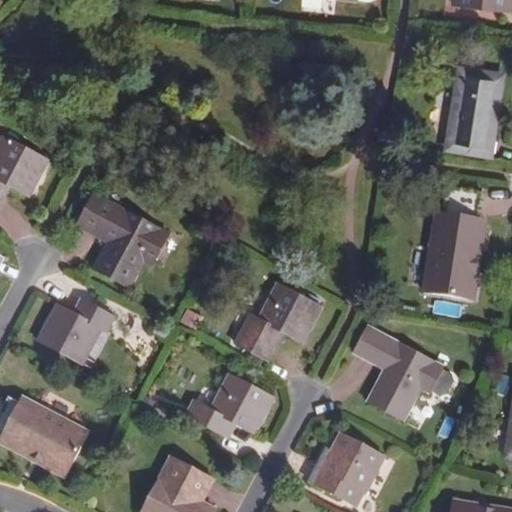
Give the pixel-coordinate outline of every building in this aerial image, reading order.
[(455,0),(455,3),(501,8),(502,0),(455,0)] [(500,74),(461,68),(448,146),(488,152),(500,74)] [(0,206),(11,186),(32,196),(50,160),(6,137),(0,147),(0,206)] [(463,267),(471,216),(469,216),(473,189),(437,184),(433,209),(428,209),(416,287),(466,295),(470,268),(463,267)] [(109,234),(91,266),(127,285),(145,253),(154,258),(168,232),(93,192),(80,219),(109,234)] [(478,217),(471,216),(463,267),(470,268),(478,217)] [(235,342),(268,358),(283,331),(302,341),(320,305),(276,282),(257,318),(250,314),(235,342)] [(116,314),(90,300),(83,313),(61,301),(41,338),(84,361),(105,325),(109,327),(116,314)] [(430,393),(431,391),(442,368),(443,366),(369,325),(355,352),(385,368),(369,401),(403,419),(419,387),(430,393)] [(442,368),(431,391),(447,399),(458,376),(442,368)] [(188,413),(225,432),(232,420),(254,431),(273,395),(228,371),(208,407),(194,400),(188,413)] [(46,455),(42,462),(66,474),(89,429),(24,394),(21,400),(11,395),(0,415),(0,431),(3,433),(46,455)] [(0,438),(0,439),(42,462),(46,455),(3,433),(0,438)] [(385,456),(342,433),(332,452),(326,449),(309,481),(356,506),(364,491),(366,492),(385,456)] [(215,477),(173,455),(142,511),(212,511),(216,505),(204,498),(215,477)]
